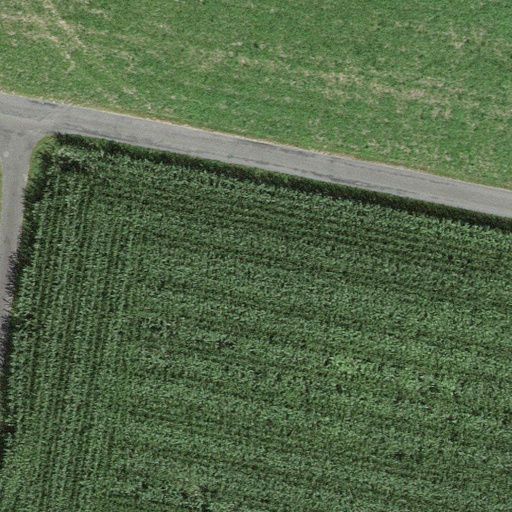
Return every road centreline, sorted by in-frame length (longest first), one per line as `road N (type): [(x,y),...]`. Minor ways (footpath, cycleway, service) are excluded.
road 1 (unclassified): [(511,208),(0,110)]
road 2 (track): [(0,247),(19,115)]
